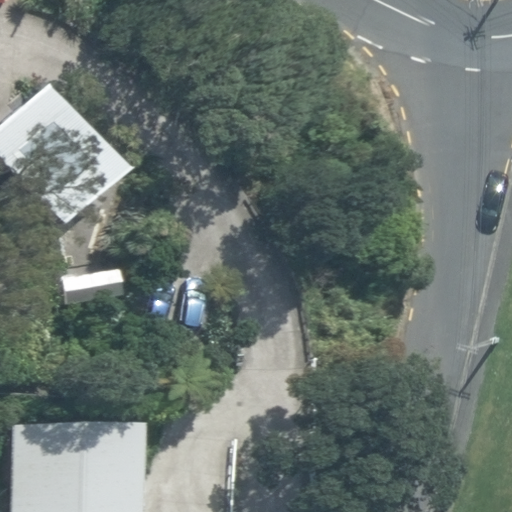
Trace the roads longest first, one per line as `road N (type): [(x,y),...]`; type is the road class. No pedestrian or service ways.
road 1 (unclassified): [(469,68),(446,264),(372,511)]
road 2 (residential): [(355,0),(469,68)]
